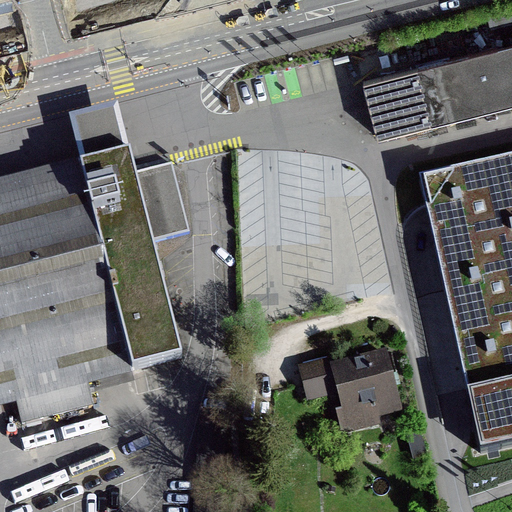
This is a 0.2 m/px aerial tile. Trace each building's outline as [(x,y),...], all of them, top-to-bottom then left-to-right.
[(511,39),(362,77),(378,136),(511,102),(511,39)] [(68,117),(79,159),(80,163),(130,150),(118,104),(68,117)] [(0,404),(183,358),(154,242),(190,233),(172,163),(150,168),(135,172),(130,150),(80,163),(79,159),(0,179),(0,404)] [(511,150),(418,172),(482,453),(511,446),(511,150)] [(403,412),(387,349),(337,362),(336,357),(297,367),(306,402),(337,394),(341,409),(335,411),(341,435),(380,425),(378,418),(403,412)] [(197,459),(222,461),(226,415),(200,413),(197,459)] [(194,491),(192,511),(225,511),(226,493),(194,491)]
